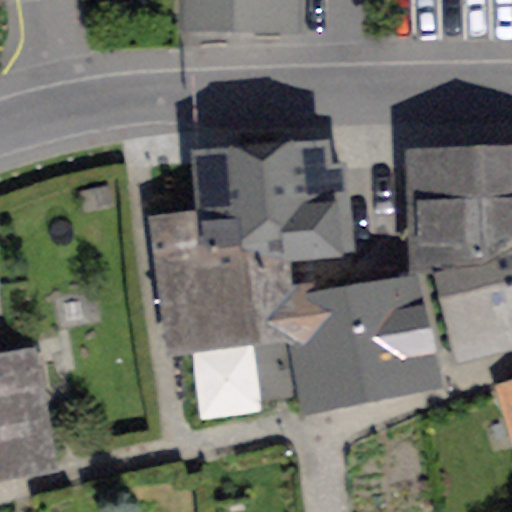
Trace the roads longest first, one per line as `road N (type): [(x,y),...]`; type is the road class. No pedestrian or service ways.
road 1 (residential): [(0,488),(314,426)]
road 2 (tertiary): [(340,94),(129,104),(56,122)]
road 3 (residential): [(314,426),(511,370)]
road 4 (tertiary): [(511,96),(340,94)]
road 5 (residential): [(39,0),(56,122)]
